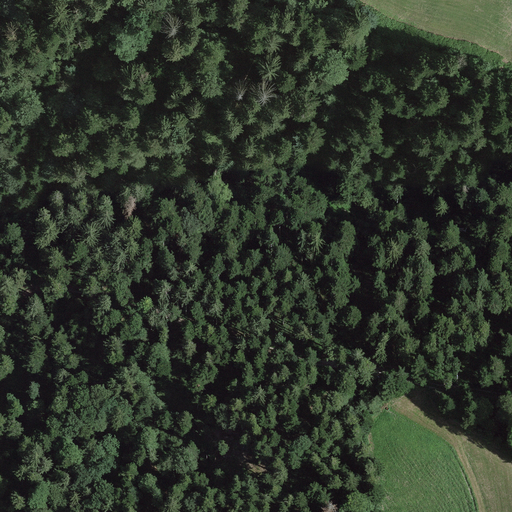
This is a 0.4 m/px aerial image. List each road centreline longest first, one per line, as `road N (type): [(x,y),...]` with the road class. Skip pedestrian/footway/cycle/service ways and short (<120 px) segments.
road 1 (track): [(0,228),(34,268),(61,285),(300,355),(511,394)]
road 2 (track): [(511,229),(420,233),(315,203)]
